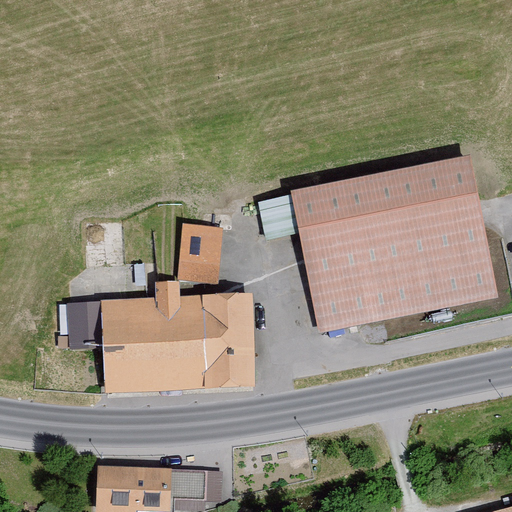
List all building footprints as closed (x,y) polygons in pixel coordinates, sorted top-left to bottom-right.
[(466,160),(285,195),(311,332),(493,297),(466,160)] [(217,225),(178,223),(174,278),(213,281),(217,225)] [(147,295),(96,297),(102,393),(246,386),(242,296),(175,300),(174,278),(146,279),(147,295)] [(167,511),(169,467),(93,465),(91,510),(150,511),(167,511)] [(511,511),(511,501),(471,511),(511,511)]
